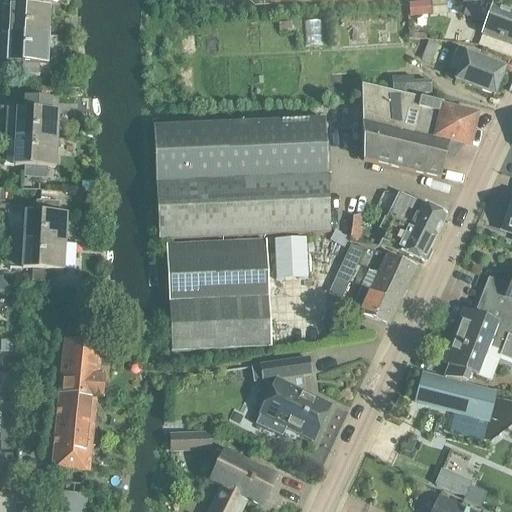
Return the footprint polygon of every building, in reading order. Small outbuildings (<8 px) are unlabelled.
[(2,5),(0,30),(0,33),(49,36),(51,8),(43,7),(43,0),(26,0),(26,7),(10,6),(2,5)] [(432,15),(430,2),(408,4),(410,18),(432,15)] [(462,16),(481,22),(484,15),(489,17),(483,33),(511,43),(511,15),(486,6),(484,12),(466,5),(462,16)] [(305,47),(321,46),(320,22),(305,22),(305,47)] [(41,64),(48,65),(49,36),(0,33),(0,34),(8,35),(7,63),(22,63),(22,75),(40,77),(41,64)] [(420,60),(430,64),(437,47),(427,44),(420,60)] [(455,82),(470,87),(480,60),(455,50),(448,68),(459,72),(455,82)] [(494,97),(505,69),(480,60),(470,87),(494,97)] [(412,77),(391,78),(391,93),(411,97),(412,95),(430,94),(430,83),(412,83),(412,77)] [(391,93),(363,86),(363,105),(363,123),(363,161),(440,179),(445,159),(449,143),(463,147),(469,148),(470,143),(473,142),(475,135),(473,134),(477,117),(442,108),(442,105),(411,97),(391,93)] [(8,108),(7,137),(16,137),(57,140),(59,110),(51,110),(51,99),(25,98),(24,109),(17,108),(8,108)] [(325,120),(154,128),(160,241),(331,232),(325,120)] [(48,168),(55,168),(57,140),(16,137),(14,166),(27,167),(26,178),(47,180),(48,168)] [(511,143),(509,143),(502,166),(511,169),(511,143)] [(397,193),(386,219),(434,240),(446,216),(397,193)] [(511,200),(503,230),(511,232),(511,200)] [(25,212),(25,214),(23,240),(64,243),(66,214),(59,213),(59,202),(39,201),(38,213),(25,212)] [(432,253),(430,249),(434,240),(386,219),(381,229),(389,232),(382,248),(392,250),(423,265),(424,263),(428,262),(432,253)] [(352,229),(350,243),(360,244),(362,230),(352,229)] [(62,271),(64,243),(23,240),(21,269),(35,270),(34,281),(54,282),(55,271),(62,271)] [(305,240),(273,241),(275,281),(307,279),(305,240)] [(267,242),(167,246),(170,307),(272,302),(269,241),(267,242)] [(349,245),(343,259),(356,265),(363,249),(349,245)] [(387,255),(378,273),(407,287),(415,268),(387,255)] [(343,259),(335,277),(348,283),(356,265),(343,259)] [(367,287),(366,289),(398,304),(407,287),(378,273),(371,288),(367,287)] [(335,277),(328,293),(341,299),(348,283),(335,277)] [(489,291),(484,305),(511,315),(506,327),(511,329),(511,279),(509,287),(505,297),(489,291)] [(348,305),(347,309),(389,326),(395,311),(398,304),(366,289),(365,291),(362,289),(353,307),(348,305)] [(272,302),(170,307),(172,352),(257,348),(272,347),(274,347),(272,302)] [(463,310),(442,363),(449,366),(444,377),(465,383),(469,374),(476,376),(487,347),(501,352),(500,356),(511,360),(511,329),(506,327),(511,315),(484,305),(480,316),(463,310)] [(63,341),(62,353),(58,394),(96,397),(96,398),(102,399),(104,377),(98,376),(101,345),(63,341)] [(4,353),(12,353),(12,342),(4,342),(4,353)] [(0,373),(12,373),(12,358),(0,358),(0,373)] [(308,358),(260,365),(263,382),(273,387),(255,425),(281,437),(285,428),(313,442),(330,406),(295,389),(293,376),(310,374),(308,358)] [(12,375),(11,375),(0,375),(0,390),(12,390),(12,375)] [(421,377),(415,403),(489,422),(495,396),(421,377)] [(90,472),(96,398),(96,397),(58,394),(51,468),(90,472)] [(0,418),(0,434),(11,434),(11,419),(0,418)] [(0,450),(12,451),(11,434),(0,434),(0,450)] [(169,436),(170,454),(211,453),(210,434),(169,436)] [(410,456),(415,444),(408,441),(403,453),(410,456)] [(238,511),(245,499),(261,507),(275,479),(223,453),(209,481),(222,487),(209,511),(238,511)] [(0,454),(0,470),(10,470),(10,455),(0,454)] [(440,470),(434,486),(465,499),(471,483),(440,470)] [(57,511),(85,511),(87,495),(59,493),(57,511)] [(433,511),(468,511),(439,499),(433,511)]
